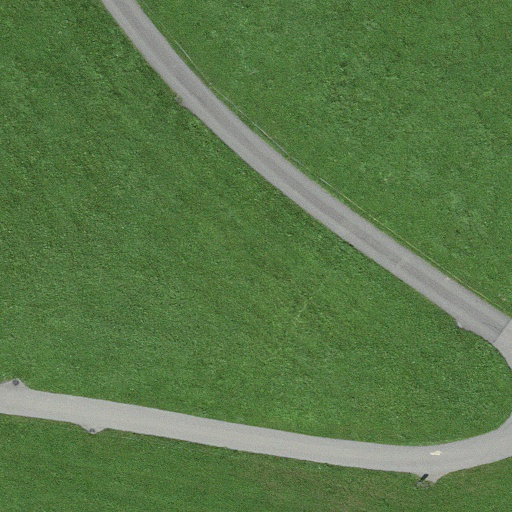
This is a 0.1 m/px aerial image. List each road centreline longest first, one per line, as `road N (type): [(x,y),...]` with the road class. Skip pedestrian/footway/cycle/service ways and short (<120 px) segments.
road 1 (unclassified): [(511,335),(271,169),(117,0)]
road 2 (track): [(511,436),(467,452),(396,457),(0,401)]
